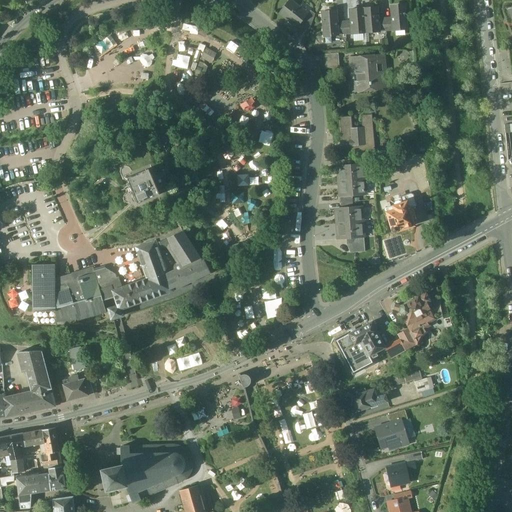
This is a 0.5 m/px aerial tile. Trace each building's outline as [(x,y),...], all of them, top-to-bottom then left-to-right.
[(308,14),(290,0),(289,0),(279,14),(297,28),(303,20),(308,14)] [(405,7),(391,8),(392,18),(393,31),(407,29),(405,7)] [(377,8),(364,9),(364,10),(363,10),(365,33),(379,32),(378,19),(377,8)] [(362,9),(350,10),(350,21),(352,34),(365,33),(363,10),(362,9)] [(308,14),(303,20),(311,26),(315,14),(310,10),(308,14)] [(336,12),(322,13),(324,36),(338,35),(337,22),(336,12)] [(392,18),(384,18),(385,31),(393,31),(392,18)] [(344,22),(337,22),(338,35),(346,35),(344,22)] [(338,53),(324,54),(325,69),(339,68),(338,53)] [(353,63),(352,65),(352,69),(351,69),(352,83),(359,82),(360,89),(370,88),(370,85),(374,85),(374,89),(379,89),(381,88),(383,86),(383,84),(384,82),(385,82),(383,56),(372,57),(373,58),(357,59),(355,60),(354,62),(353,63)] [(362,127),(352,128),(351,116),(340,117),(342,142),(349,141),(349,146),(350,146),(351,153),(375,151),(372,114),(361,115),(362,127)] [(340,166),(339,166),(340,181),(364,179),(363,164),(352,165),(340,166)] [(147,168),(126,177),(137,203),(159,193),(147,168)] [(364,179),(340,181),(341,196),(352,195),(365,194),(364,179)] [(413,197),(405,199),(406,202),(407,202),(409,209),(413,207),(413,208),(416,207),(413,197)] [(396,205),(386,208),(388,214),(387,216),(387,217),(388,219),(389,220),(390,222),(391,222),(392,226),(391,227),(391,228),(391,230),(392,231),(393,232),(394,232),(396,232),(397,231),(398,230),(413,226),(413,225),(414,224),(412,217),(416,216),(413,208),(413,207),(409,209),(407,202),(406,202),(402,203),(396,205)] [(341,208),(337,209),(338,223),(362,221),(361,206),(341,208)] [(362,221),(338,223),(339,238),(347,238),(363,236),(362,221)] [(183,230),(157,242),(158,248),(167,247),(177,262),(178,262),(179,262),(180,262),(181,262),(182,263),(183,264),(201,256),(183,230)] [(157,242),(156,240),(136,247),(147,278),(122,286),(119,275),(117,276),(98,282),(100,289),(111,286),(115,297),(117,305),(109,307),(112,318),(123,315),(121,309),(174,290),(173,290),(210,272),(204,259),(202,260),(201,256),(183,264),(182,263),(181,262),(180,262),(179,262),(178,262),(177,262),(175,263),(174,265),(174,267),(174,269),(167,272),(158,248),(157,242)] [(365,242),(353,243),(354,252),(365,251),(365,242)] [(56,263),(33,264),(33,311),(56,310),(56,285),(56,277),(56,267),(56,263)] [(94,266),(72,272),(74,281),(60,285),(56,285),(56,310),(57,310),(58,321),(73,319),(78,318),(78,319),(106,312),(103,300),(100,289),(98,282),(95,272),(94,266)] [(101,269),(101,270),(101,272),(95,272),(98,282),(117,276),(116,273),(115,272),(107,267),(105,267),(104,267),(102,268),(101,269)] [(72,272),(56,277),(56,285),(60,285),(74,281),(72,272)] [(111,286),(100,289),(103,300),(115,297),(111,286)] [(435,288),(426,293),(430,301),(427,303),(429,309),(435,319),(443,315),(438,287),(435,288)] [(413,299),(404,304),(401,306),(397,305),(396,310),(400,311),(402,316),(403,316),(408,324),(417,319),(426,315),(424,311),(429,309),(427,303),(430,301),(426,293),(413,299)] [(429,309),(424,311),(426,315),(417,319),(421,326),(435,319),(429,309)] [(56,310),(33,311),(34,321),(58,321),(57,310),(56,310)] [(417,319),(408,324),(410,328),(411,331),(421,326),(417,319)] [(421,326),(411,331),(412,333),(411,334),(416,343),(419,340),(421,336),(427,330),(431,329),(436,328),(436,325),(433,320),(435,319),(421,326)] [(349,333),(349,334),(354,345),(362,341),(369,356),(370,356),(385,348),(378,333),(372,321),(349,333)] [(410,328),(397,335),(400,340),(411,334),(412,333),(411,331),(410,328)] [(349,333),(335,340),(353,374),(374,363),(370,356),(369,356),(362,341),(354,345),(349,334),(349,333)] [(411,334),(400,340),(405,349),(416,343),(411,334)] [(400,340),(392,344),(397,353),(405,349),(400,340)] [(81,348),(71,349),(75,364),(84,362),(81,348)] [(52,389),(42,351),(18,352),(24,371),(27,370),(33,390),(4,395),(7,416),(55,405),(51,388),(52,389)] [(84,366),(78,367),(82,379),(84,379),(84,382),(90,380),(86,369),(85,369),(84,366)] [(419,371),(413,373),(415,379),(414,380),(414,382),(422,380),(419,371)] [(413,373),(387,380),(389,387),(414,380),(415,379),(413,373)] [(239,375),(240,378),(243,387),(246,386),(249,385),(250,383),(250,380),(250,378),(248,376),(246,375),(245,374),(243,375),(240,375),(240,374),(239,375)] [(422,380),(414,382),(417,392),(433,388),(430,377),(422,380)] [(72,381),(69,382),(63,384),(67,400),(88,395),(84,382),(84,379),(82,379),(79,380),(72,381)] [(90,380),(84,382),(88,395),(93,393),(90,380)] [(359,394),(352,397),(356,411),(370,406),(377,403),(377,404),(387,401),(385,395),(376,398),(374,390),(366,392),(359,394)] [(405,410),(388,415),(391,425),(400,422),(408,419),(405,410)] [(391,425),(377,429),(383,447),(390,445),(391,449),(398,447),(396,442),(405,440),(400,422),(391,425)] [(55,427),(42,430),(45,442),(47,453),(42,454),(43,462),(61,459),(55,427)] [(42,430),(24,434),(26,445),(26,446),(45,442),(42,430)] [(24,434),(0,437),(0,448),(9,447),(20,446),(26,445),(24,434)] [(173,445),(121,447),(121,465),(122,465),(126,484),(133,502),(181,481),(187,476),(191,470),(192,463),(190,456),(186,451),(180,447),(173,445)] [(20,446),(9,447),(11,459),(13,472),(24,471),(20,446)] [(421,452),(404,456),(405,463),(423,459),(421,452)] [(61,459),(43,462),(44,469),(49,468),(62,466),(61,459)] [(405,463),(386,468),(388,473),(385,474),(387,481),(389,480),(391,486),(410,482),(405,463)] [(121,465),(102,469),(107,489),(126,484),(122,465),(121,465)] [(62,466),(49,468),(50,473),(48,473),(50,490),(65,488),(63,472),(62,466)] [(48,473),(38,475),(39,481),(40,481),(42,492),(50,490),(48,473)] [(24,476),(17,477),(19,495),(32,493),(42,492),(40,481),(39,481),(38,475),(24,476)] [(205,511),(198,486),(180,491),(185,511),(205,511)] [(410,491),(394,494),(396,500),(396,501),(407,498),(411,498),(410,491)] [(32,493),(19,495),(20,509),(27,509),(27,504),(31,504),(32,493)] [(74,511),(73,497),(52,499),(53,511),(74,511)] [(407,498),(396,501),(396,500),(387,502),(389,511),(410,511),(407,498)]
